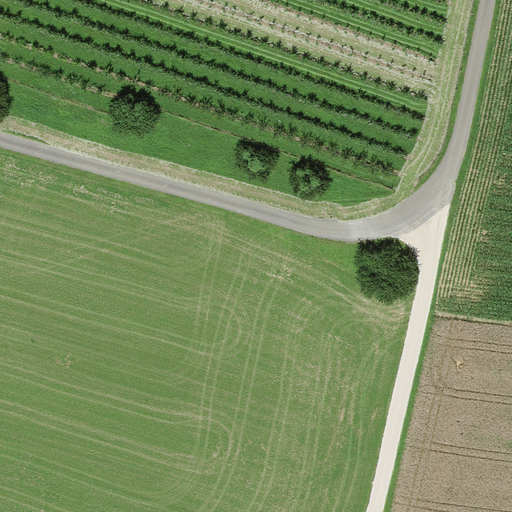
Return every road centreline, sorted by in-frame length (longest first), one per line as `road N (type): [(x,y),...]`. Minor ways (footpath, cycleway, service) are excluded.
road 1 (unclassified): [(0,134),(307,227),(351,233),(391,224),(422,210),(451,172),(491,0)]
road 2 (track): [(440,194),(380,511)]
